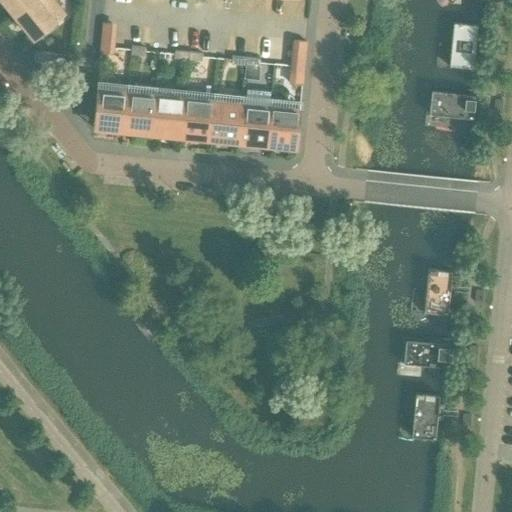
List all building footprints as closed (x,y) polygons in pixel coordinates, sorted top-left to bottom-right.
[(13,15),(31,0),(0,0),(13,15)] [(52,0),(31,0),(13,15),(14,16),(28,33),(32,29),(37,35),(63,13),(52,0)] [(448,66),(472,68),(476,25),(453,23),(448,66)] [(292,52),(293,52),(304,53),(306,42),(293,41),(292,52)] [(113,44),(101,43),(100,53),(112,54),(113,44)] [(498,55),(505,56),(506,56),(508,44),(500,43),(498,55)] [(145,47),(131,46),(130,54),(144,55),(145,47)] [(173,58),(187,60),(188,52),(174,50),(173,58)] [(188,52),(187,60),(201,61),(202,53),(188,52)] [(292,62),(292,63),(303,64),(304,53),(293,52),(292,62)] [(53,64),(65,65),(66,55),(54,54),(53,64)] [(231,64),(245,65),(245,58),(231,56),(231,64)] [(245,58),(245,65),(258,67),(259,59),(245,58)] [(292,63),(291,65),(291,72),(289,83),(301,85),(302,73),(303,64),(292,63)] [(105,130),(122,131),(126,91),(97,88),(93,123),(106,124),(105,130)] [(428,114),(472,119),(474,95),(431,90),(428,114)] [(134,132),(151,134),(155,94),(126,91),(122,131),(123,131),(124,126),(135,127),(134,132)] [(163,135),(180,137),(184,97),(155,94),(151,134),(152,134),(152,128),(163,130),(163,135)] [(191,138),(208,140),(212,100),(184,97),(180,137),(181,131),(192,132),(191,138)] [(494,99),(493,111),(501,112),(502,100),(494,99)] [(220,141),(237,143),(241,103),(212,100),(208,140),(209,140),(210,134),(220,135),(220,141)] [(248,144),(266,146),(270,106),(241,103),(237,143),(238,143),(238,137),(249,138),(248,144)] [(270,106),(266,146),(282,147),(283,142),(296,143),(299,109),(270,106)] [(423,312),(446,315),(451,271),(427,269),(423,312)] [(474,302),(482,303),(483,291),(475,290),(474,302)] [(405,340),(402,364),(446,368),(448,344),(405,340)] [(477,347),(469,346),(468,358),(476,359),(477,347)] [(410,436),(434,439),(439,395),(415,393),(410,436)] [(463,414),(461,426),(469,426),(471,415),(463,414)]
